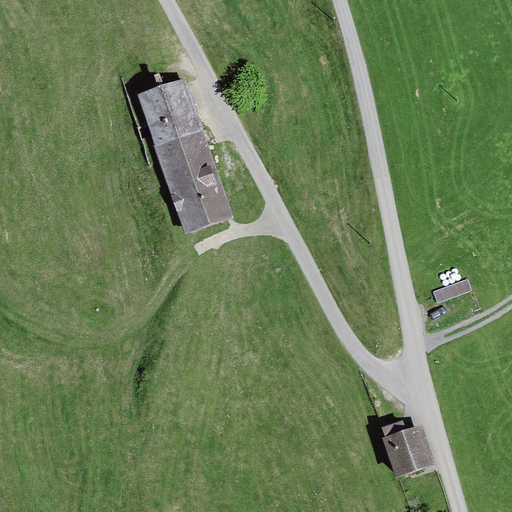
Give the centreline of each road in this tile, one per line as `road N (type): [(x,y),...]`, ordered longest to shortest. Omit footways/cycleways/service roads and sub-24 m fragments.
road 1 (unclassified): [(459,511),(428,412),(342,0)]
road 2 (track): [(0,284),(10,299),(87,327),(281,227)]
